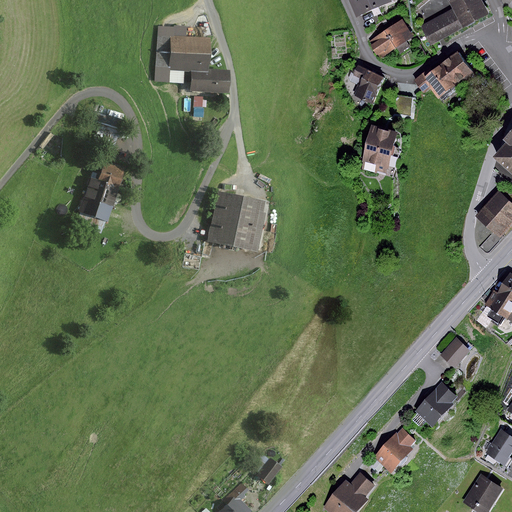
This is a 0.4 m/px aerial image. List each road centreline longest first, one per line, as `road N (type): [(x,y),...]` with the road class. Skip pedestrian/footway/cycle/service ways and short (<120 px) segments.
road 1 (residential): [(208,0),(231,76),(233,117),(184,226),(159,236),(137,219),(134,127),(111,93),(80,94),(0,189)]
road 2 (primary): [(271,511),(487,275)]
road 3 (residential): [(495,45),(469,38),(406,76),(367,54),(345,0)]
road 4 (residential): [(487,275),(467,237),(511,93)]
